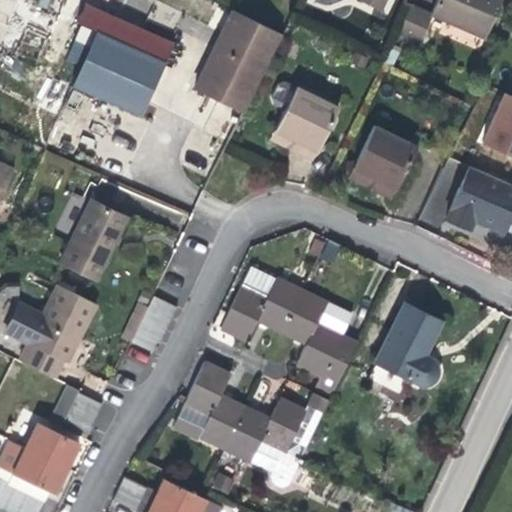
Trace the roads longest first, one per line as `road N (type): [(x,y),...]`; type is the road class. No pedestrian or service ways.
road 1 (unclassified): [(188,334),(231,236),(247,219),(285,207),(428,251),(511,293)]
road 2 (unclassified): [(81,511),(188,334)]
road 3 (residential): [(511,368),(442,511)]
